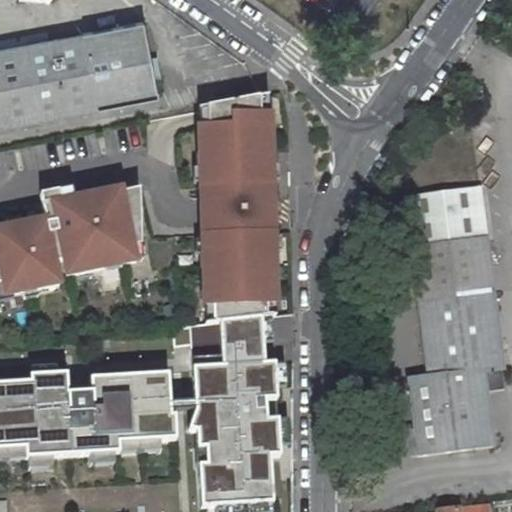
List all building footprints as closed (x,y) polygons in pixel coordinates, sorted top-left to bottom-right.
[(0,124),(158,94),(143,20),(0,45),(0,124)] [(255,115),(264,114),(263,96),(254,98),(255,115)] [(255,115),(254,98),(203,107),(204,128),(194,128),(195,155),(192,156),(193,177),(196,177),(200,250),(196,250),(198,271),(201,271),(203,309),(212,308),(212,322),(255,318),(265,317),(265,305),(273,305),(272,267),(275,267),(274,246),(270,246),(267,173),(270,173),(269,152),(265,152),(264,114),(255,115)] [(192,109),(194,128),(204,128),(203,107),(192,109)] [(402,195),(423,375),(408,377),(418,454),(492,443),(482,368),(499,366),(478,186),(402,195)] [(38,194),(40,205),(72,198),(70,187),(38,194)] [(0,282),(3,295),(11,294),(21,292),(35,289),(58,284),(53,262),(61,260),(64,276),(103,267),(101,261),(117,258),(118,264),(134,261),(131,245),(139,243),(137,188),(120,191),(119,188),(72,198),(40,205),(44,219),(21,224),(6,227),(0,228),(0,282)] [(6,227),(21,224),(19,217),(5,220),(6,227)] [(140,259),(139,243),(131,245),(134,261),(140,259)] [(103,267),(103,269),(119,266),(118,264),(117,258),(101,261),(103,267)] [(0,301),(12,299),(11,294),(3,295),(0,282),(0,301)] [(21,292),(23,299),(36,296),(35,289),(21,292)] [(265,305),(265,317),(274,315),(273,305),(265,305)] [(203,309),(204,323),(212,322),(212,308),(203,309)] [(258,365),(255,318),(212,322),(204,323),(183,325),(188,412),(181,430),(189,433),(190,450),(198,449),(199,465),(191,466),(193,508),(266,504),(263,458),(273,457),(268,364),(258,365)] [(23,382),(0,383),(0,450),(18,449),(112,444),(152,441),(169,440),(168,416),(164,416),(161,374),(83,379),(84,385),(61,387),(60,374),(23,376),(23,382)] [(112,444),(113,454),(152,451),(152,441),(112,444)] [(0,450),(0,461),(19,460),(18,449),(0,450)] [(190,450),(191,466),(199,465),(198,449),(190,450)]
